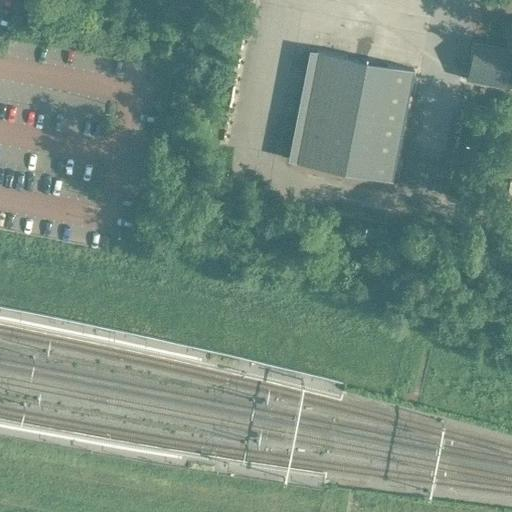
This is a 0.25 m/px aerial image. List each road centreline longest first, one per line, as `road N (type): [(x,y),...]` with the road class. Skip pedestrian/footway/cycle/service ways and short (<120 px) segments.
road 1 (unknown): [(282,0),(254,103),(258,139),(272,159),(298,174),(511,216)]
road 2 (unknown): [(415,197),(456,0)]
